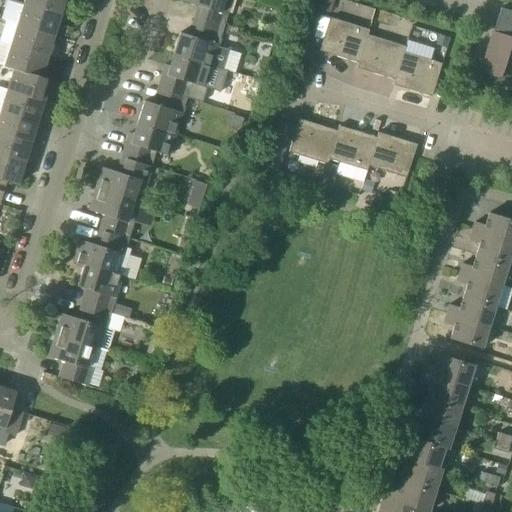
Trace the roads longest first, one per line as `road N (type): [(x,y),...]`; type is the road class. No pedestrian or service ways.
road 1 (residential): [(0,323),(17,306),(75,104)]
road 2 (residential): [(511,154),(305,82)]
road 3 (residential): [(151,0),(134,59),(112,85),(75,104)]
